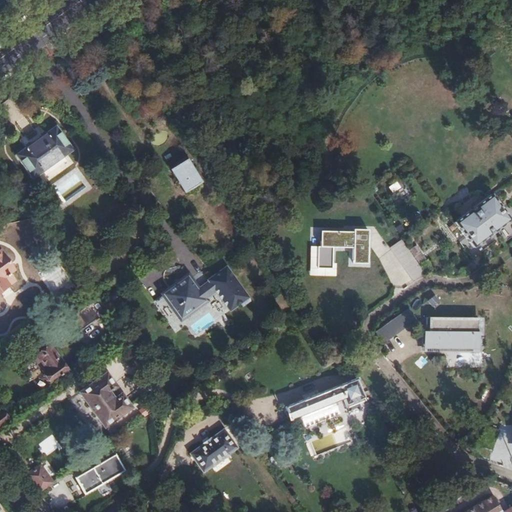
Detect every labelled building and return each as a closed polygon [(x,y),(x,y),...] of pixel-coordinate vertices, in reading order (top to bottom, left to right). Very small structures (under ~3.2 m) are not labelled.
[(112,42),(123,35),(119,29),(108,36),(112,42)] [(32,179),(72,150),(55,126),(15,155),(32,179)] [(169,170),(182,192),(198,183),(184,161),(169,170)] [(392,193),(401,187),(397,181),(388,186),(392,193)] [(472,247),(508,220),(490,195),(453,223),(472,247)] [(352,232),(320,231),(319,253),(317,253),(317,268),(331,268),(331,247),(351,248),(351,263),(366,264),(367,229),(352,229),(352,232)] [(402,239),(391,246),(411,281),(423,274),(402,239)] [(0,290),(14,281),(8,274),(12,271),(0,253),(0,290)] [(180,320),(205,303),(204,302),(215,294),(230,314),(240,306),(248,301),(223,268),(206,280),(207,282),(195,291),(187,279),(164,297),(180,320)] [(435,295),(427,300),(432,308),(440,303),(435,295)] [(103,307),(97,298),(67,320),(76,333),(98,318),(99,320),(108,314),(103,307)] [(248,301),(240,306),(242,310),(250,304),(248,301)] [(108,303),(103,307),(108,314),(110,318),(116,314),(108,303)] [(408,307),(375,332),(383,343),(417,319),(408,307)] [(424,346),(470,347),(471,333),(475,333),(475,320),(428,319),(428,332),(424,332),(424,346)] [(49,381),(65,370),(50,349),(53,346),(51,343),(36,354),(47,370),(43,372),(49,381)] [(103,426),(129,407),(105,374),(79,393),(103,426)] [(289,420),(298,416),(333,402),(341,398),(345,407),(364,400),(355,378),(284,407),(289,420)] [(333,402),(298,416),(303,428),(338,413),(333,402)] [(0,412),(0,425),(9,419),(2,411),(0,412)] [(183,457),(196,476),(206,470),(207,471),(227,456),(226,455),(235,449),(221,430),(183,457)] [(37,443),(43,456),(60,448),(54,435),(37,443)] [(474,455),(486,459),(490,450),(477,445),(474,455)] [(74,477),(84,493),(101,483),(101,482),(123,468),(113,453),(74,477)] [(39,464),(24,475),(38,493),(52,483),(43,470),(39,464)] [(511,511),(511,507),(504,511),(500,511),(492,497),(466,511),(511,511)]
